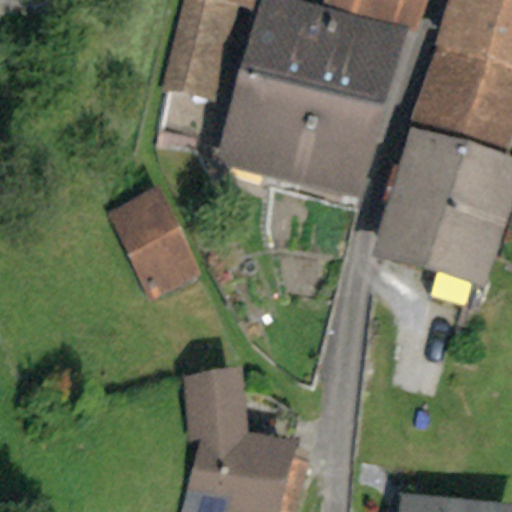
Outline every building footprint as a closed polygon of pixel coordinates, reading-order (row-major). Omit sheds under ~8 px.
[(0,0),(0,3),(68,23),(74,0),(0,0)] [(191,0),(169,84),(214,97),(235,3),(262,11),(264,0),(191,0)] [(401,36),(274,0),(271,0),(248,79),(378,116),(401,36)] [(334,0),(333,2),(415,29),(425,0),(334,0)] [(511,0),(459,0),(418,136),(498,162),(511,117),(511,0)] [(378,116),(248,79),(226,159),(356,196),(378,116)] [(511,187),(511,170),(415,141),(381,255),(482,285),(511,187)] [(191,275),(155,198),(113,217),(149,295),(191,275)] [(241,378),(187,384),(194,448),(183,511),(277,511),(291,453),(247,442),(241,378)] [(494,511),(403,502),(401,511),(494,511)]
